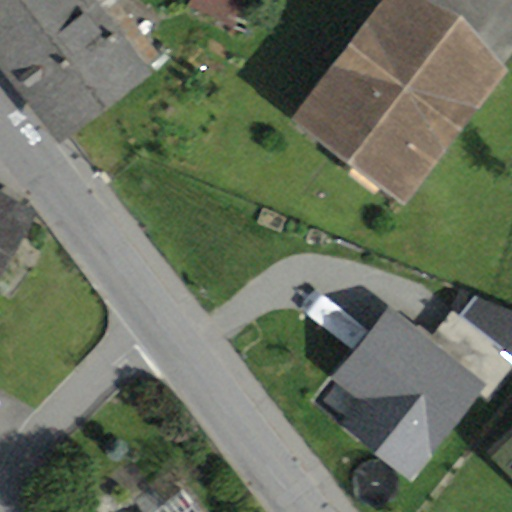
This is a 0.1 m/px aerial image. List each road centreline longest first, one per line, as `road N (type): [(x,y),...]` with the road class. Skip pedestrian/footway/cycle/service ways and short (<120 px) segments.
road 1 (tertiary): [(0,108),(162,320)]
road 2 (residential): [(9,511),(38,437),(162,320)]
road 3 (tertiary): [(162,320),(306,511)]
